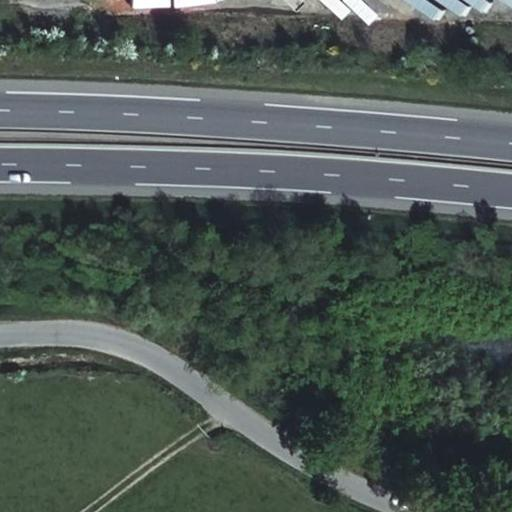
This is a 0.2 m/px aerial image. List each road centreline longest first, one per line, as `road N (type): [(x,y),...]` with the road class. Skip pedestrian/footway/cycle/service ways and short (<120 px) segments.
road 1 (trunk): [(0,164),(307,166),(511,183)]
road 2 (trunk): [(511,134),(385,121),(0,116)]
road 3 (unclassified): [(419,511),(269,445),(150,351),(62,334),(0,341)]
